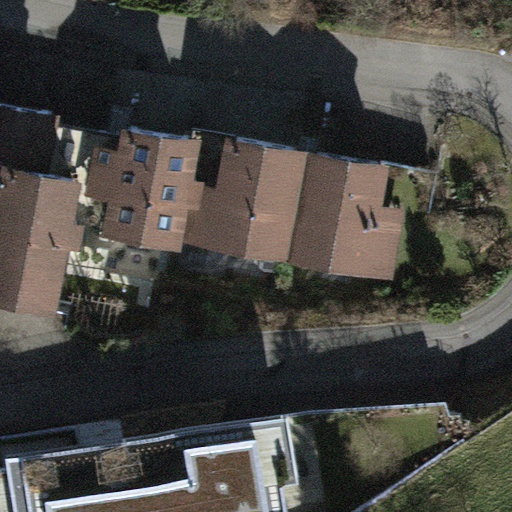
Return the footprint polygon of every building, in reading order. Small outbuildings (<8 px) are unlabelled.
[(0,236),(71,248),(81,181),(57,177),(67,115),(0,104),(0,236)] [(107,237),(202,254),(223,134),(128,117),(107,237)] [(202,254),(297,270),(318,151),(223,134),(202,254)] [(297,270),(392,287),(413,167),(318,151),(297,270)] [(0,312),(60,321),(71,248),(0,236),(0,312)] [(287,422),(7,458),(13,511),(284,511),(283,497),(297,496),(287,422)]
